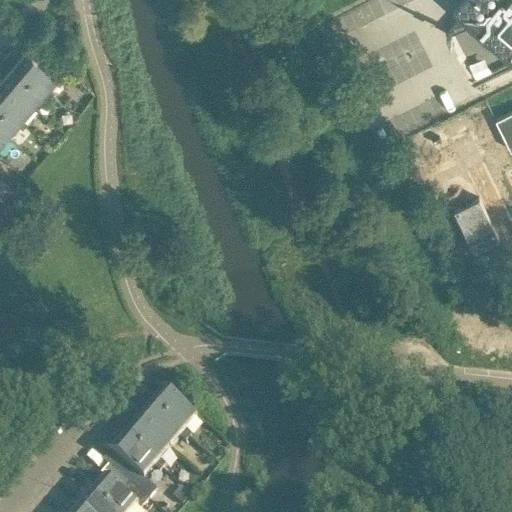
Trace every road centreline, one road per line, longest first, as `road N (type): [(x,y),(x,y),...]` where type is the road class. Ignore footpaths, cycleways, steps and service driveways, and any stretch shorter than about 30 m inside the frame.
road 1 (unclassified): [(433,511),(414,369)]
road 2 (residential): [(10,511),(95,412)]
